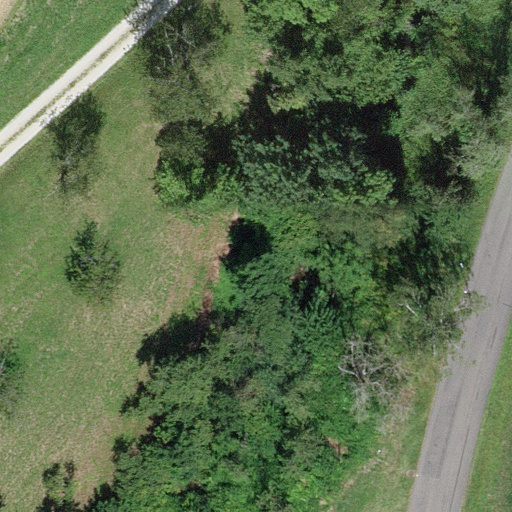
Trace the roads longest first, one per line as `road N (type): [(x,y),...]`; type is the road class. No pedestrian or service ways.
road 1 (tertiary): [(428,511),(453,392),(511,213)]
road 2 (track): [(0,139),(156,0)]
